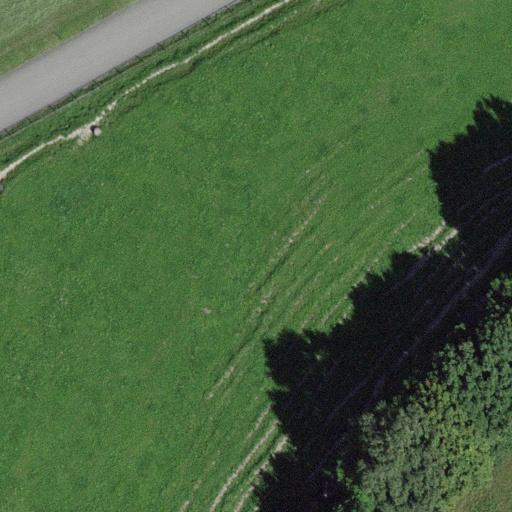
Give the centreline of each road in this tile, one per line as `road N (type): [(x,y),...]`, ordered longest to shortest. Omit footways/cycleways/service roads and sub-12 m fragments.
road 1 (unclassified): [(333,511),(511,303)]
road 2 (unclassified): [(0,106),(189,0)]
